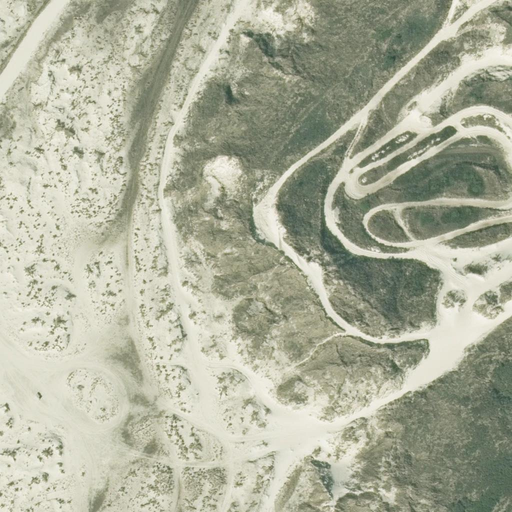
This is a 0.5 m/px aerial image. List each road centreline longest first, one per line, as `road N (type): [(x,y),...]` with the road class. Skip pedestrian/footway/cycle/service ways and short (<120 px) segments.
road 1 (track): [(189,0),(148,122),(124,270),(141,420),(187,429),(220,459),(315,434),(388,400),(511,317)]
road 2 (track): [(466,353),(438,313),(444,270),(378,258),(335,224),(336,184),(359,127),(394,73),(425,44),(511,11)]
